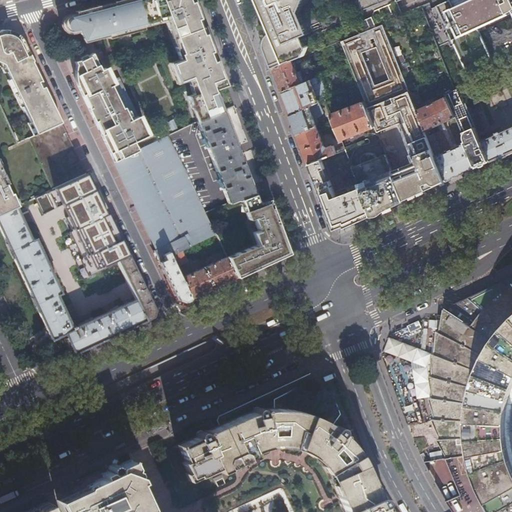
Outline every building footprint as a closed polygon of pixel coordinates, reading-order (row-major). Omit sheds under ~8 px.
[(72,32),(77,31),(80,37),(83,43),(94,41),(106,38),(107,40),(118,37),(129,34),(143,30),(142,29),(162,24),(166,32),(172,49),(178,62),(168,66),(172,77),(175,84),(181,81),(185,80),(191,96),(186,97),(191,111),(196,123),(200,122),(221,112),(214,93),(212,94),(211,92),(225,86),(215,61),(214,61),(214,60),(211,52),(202,27),(197,29),(195,25),(194,21),(199,19),(191,0),(121,0),(110,3),(110,4),(103,6),(96,7),(85,9),(74,12),(75,15),(73,16),(69,17),(66,18),(64,21),(63,24),(63,27),(64,30),(66,31),(69,32),(72,32)] [(260,0),(270,22),(257,28),(272,70),(292,62),(303,57),(307,47),(303,36),(309,33),(300,12),(304,0),(260,0)] [(357,13),(388,0),(353,0),(352,2),(357,13)] [(511,0),(448,0),(436,6),(472,82),(491,72),(510,62),(508,56),(506,52),(492,58),(478,29),(509,14),(508,13),(511,11),(511,0)] [(365,32),(375,28),(370,17),(360,22),(365,32)] [(407,149),(411,148),(418,164),(393,174),(404,202),(430,190),(446,182),(435,156),(434,153),(416,110),(382,25),(375,28),(365,32),(340,42),(364,101),(374,127),(376,133),(401,123),(407,138),(404,140),(407,149)] [(0,66),(1,67),(4,72),(7,79),(21,107),(28,123),(34,135),(37,134),(60,123),(54,111),(44,90),(36,72),(31,62),(32,62),(31,59),(25,47),(22,41),(19,37),(17,35),(15,34),(14,33),(11,32),(9,31),(7,30),(5,30),(0,30),(0,66)] [(204,214),(167,137),(161,139),(159,138),(157,138),(155,137),(153,137),(151,137),(148,137),(146,137),(117,72),(107,77),(103,69),(99,71),(95,63),(91,54),(86,57),(79,61),(73,62),(75,65),(74,67),(74,70),(74,73),(74,76),(74,80),(75,85),(78,91),(83,101),(90,115),(95,125),(116,169),(128,195),(136,211),(150,240),(152,244),(161,240),(169,258),(215,236),(204,214)] [(292,62),(272,70),(273,73),(281,92),(298,86),(301,85),(292,62)] [(318,103),(310,81),(301,85),(298,86),(281,92),(282,96),(290,116),(305,109),(308,108),(318,103)] [(466,173),(476,169),(465,143),(454,148),(446,129),(443,123),(454,118),(445,97),(416,110),(434,153),(439,150),(441,154),(435,156),(446,182),(448,187),(456,183),(464,180),(462,175),(466,173)] [(364,101),(330,115),(340,140),(374,127),(364,101)] [(479,102),(467,107),(476,129),(478,133),(485,130),(478,113),(483,111),(479,102)] [(316,127),(308,108),(305,109),(290,116),(296,132),(297,135),(316,127)] [(221,112),(200,122),(196,123),(227,204),(236,201),(236,202),(239,201),(253,195),(244,172),(221,112)] [(34,135),(28,138),(51,190),(72,180),(85,174),(69,142),(60,123),(37,134),(34,135)] [(323,148),(316,127),(297,135),(302,150),(306,159),(308,165),(321,160),(336,154),(333,146),(326,149),(323,148)] [(511,151),(511,127),(500,133),(499,132),(496,133),(495,135),(481,141),(482,144),(490,162),(506,155),(511,151)] [(483,165),(490,162),(482,144),(481,141),(478,133),(476,129),(462,136),(465,143),(476,169),(483,165)] [(385,155),(352,169),(358,185),(360,189),(371,217),(379,213),(404,202),(393,174),(385,155)] [(358,185),(345,190),(347,194),(336,199),(321,160),(308,165),(316,186),(330,224),(333,223),(335,230),(343,227),(343,229),(354,224),(371,217),(360,189),(358,185)] [(0,213),(14,207),(15,206),(0,172),(0,213)] [(105,210),(87,173),(85,174),(72,180),(90,217),(105,210)] [(257,205),(253,195),(239,201),(246,219),(251,217),(256,230),(251,232),(256,244),(233,254),(233,255),(225,258),(235,279),(242,275),(266,264),(288,254),(273,214),(268,200),(257,205)] [(14,207),(0,213),(0,231),(50,339),(64,333),(73,353),(144,321),(134,299),(71,329),(55,294),(59,293),(34,239),(30,241),(14,207)] [(127,256),(110,220),(95,228),(113,266),(117,264),(116,261),(127,256)] [(179,279),(169,258),(161,240),(152,244),(150,245),(176,300),(180,301),(183,303),(189,300),(179,279)] [(138,279),(127,256),(116,261),(117,264),(134,299),(144,321),(150,318),(152,315),(153,311),(138,279)] [(179,279),(189,300),(205,292),(235,279),(225,258),(179,279)] [(485,305),(470,328),(491,341),(511,318),(511,282),(506,286),(485,305)] [(437,439),(447,457),(468,451),(466,416),(475,374),(491,341),(470,328),(444,310),(438,332),(435,331),(434,354),(430,354),(431,364),(432,376),(429,376),(433,398),(429,398),(436,420),(432,419),(441,439),(437,439)] [(511,318),(491,341),(475,374),(466,416),(468,451),(476,482),(481,492),(489,508),(491,511),(511,511),(511,463),(511,462),(506,433),(506,421),(507,407),(511,391),(511,318)] [(174,446),(189,479),(214,468),(217,472),(253,455),(249,446),(265,441),(286,441),(306,449),(323,465),(338,493),(333,495),(341,511),(382,511),(359,459),(346,441),(329,426),(318,419),(301,412),(283,408),(261,408),(243,413),(174,446)] [(453,476),(460,494),(447,503),(453,511),(491,511),(489,508),(481,492),(476,482),(468,451),(447,457),(445,457),(453,476)] [(57,505),(60,511),(148,511),(145,506),(142,507),(136,495),(131,484),(138,481),(130,466),(100,480),(99,478),(91,482),(89,489),(62,501),(62,503),(57,505)] [(296,511),(282,480),(218,509),(219,511),(296,511)]
